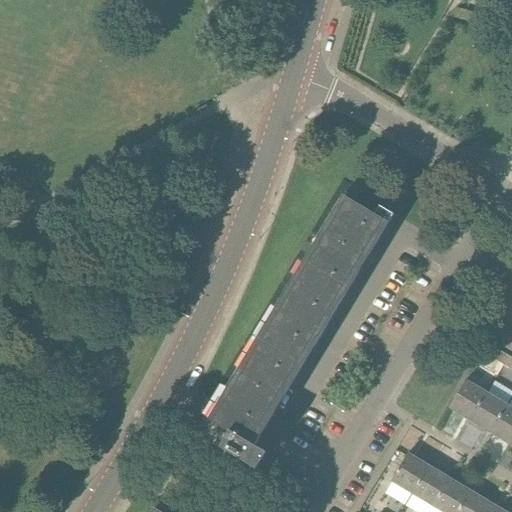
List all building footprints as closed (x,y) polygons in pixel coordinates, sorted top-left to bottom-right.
[(250,444),(317,333),(383,223),(388,226),(393,216),(379,208),(374,216),(347,200),(247,367),(230,395),(204,439),(256,470),(266,454),(250,444)] [(493,273),(504,279),(511,267),(501,261),(493,273)] [(511,352),(511,340),(503,336),(498,344),(511,352)] [(490,358),(504,366),(509,357),(495,349),(490,358)] [(449,409),(470,422),(487,393),(466,381),(449,409)] [(470,422),(490,434),(507,406),(487,393),(470,422)] [(490,434),(511,447),(511,445),(511,408),(507,406),(490,434)] [(391,482),(411,495),(428,467),(408,454),(391,482)] [(411,495),(432,507),(449,479),(428,467),(411,495)] [(432,507),(439,511),(457,511),(470,492),(449,479),(432,507)] [(457,511),(485,511),(491,504),(470,492),(457,511)]
